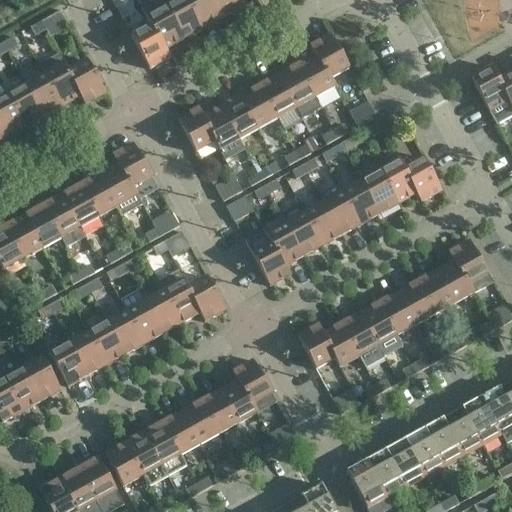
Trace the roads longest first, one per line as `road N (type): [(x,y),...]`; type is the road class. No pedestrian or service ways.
road 1 (residential): [(250,330),(18,458),(0,457)]
road 2 (residential): [(489,198),(250,330)]
road 3 (residential): [(250,330),(131,114)]
road 4 (residential): [(131,114),(337,0)]
road 5 (residential): [(489,198),(376,0)]
road 6 (residential): [(511,362),(326,465)]
road 7 (residential): [(326,465),(250,330)]
road 8 (residential): [(0,187),(131,114)]
